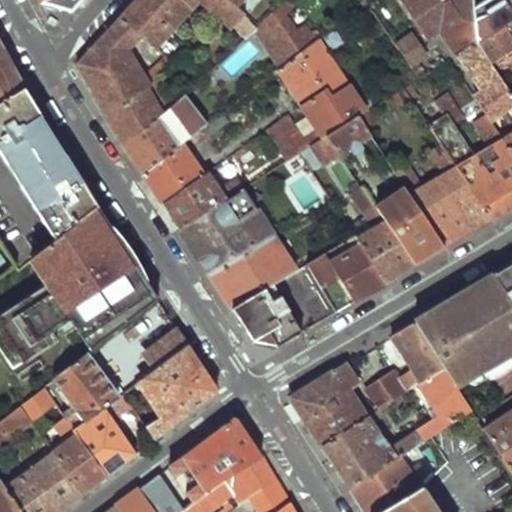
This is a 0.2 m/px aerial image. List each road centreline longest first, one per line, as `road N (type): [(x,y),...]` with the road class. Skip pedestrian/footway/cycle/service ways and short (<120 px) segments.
road 1 (residential): [(42,61),(250,390)]
road 2 (residential): [(250,390),(511,235)]
road 3 (residential): [(250,390),(81,511)]
road 4 (residential): [(250,390),(330,511)]
